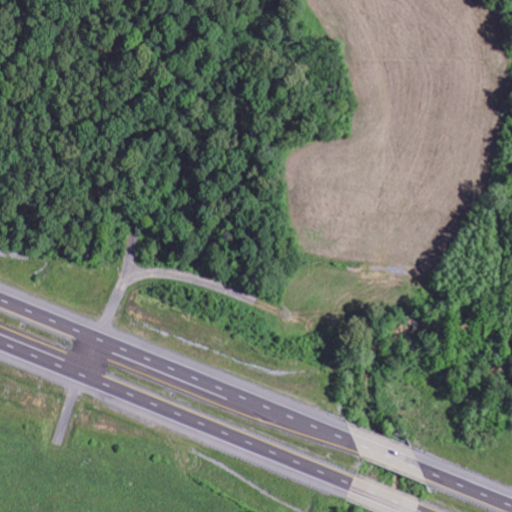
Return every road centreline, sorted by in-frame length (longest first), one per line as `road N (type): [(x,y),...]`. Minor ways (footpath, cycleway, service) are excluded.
road 1 (trunk): [(357,443),(0,295)]
road 2 (trunk): [(0,335),(353,485)]
